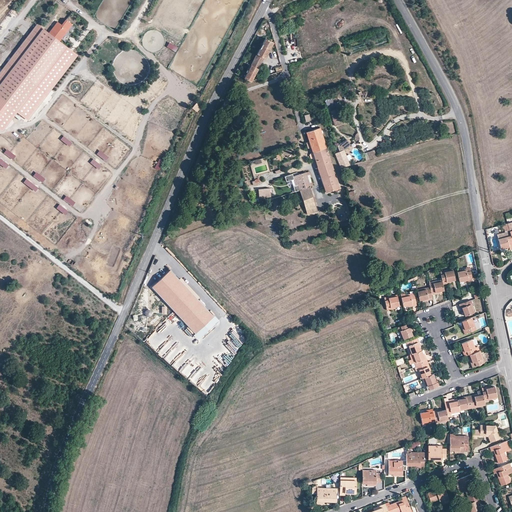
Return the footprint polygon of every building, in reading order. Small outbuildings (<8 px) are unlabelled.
[(338,4),(332,7),(335,12),(341,9),(338,4)] [(58,22),(50,33),(61,41),(73,25),(67,20),(63,25),(58,22)] [(38,24),(0,72),(0,127),(4,131),(18,113),(29,122),(80,56),(61,41),(50,33),(38,24)] [(267,39),(258,55),(266,59),(266,60),(268,57),(275,44),(267,39)] [(167,48),(176,52),(179,47),(169,43),(167,48)] [(266,59),(258,55),(253,66),(260,70),(266,59)] [(260,70),(253,66),(246,77),(245,79),(253,83),(260,70)] [(332,97),(325,100),(327,106),(335,103),(332,97)] [(195,103),(188,98),(185,103),(192,109),(195,103)] [(200,108),(195,103),(192,109),(197,112),(200,108)] [(342,108),(331,110),(334,126),(345,124),(342,108)] [(319,128),(306,132),(307,135),(307,136),(309,142),(311,148),(312,152),(312,153),(326,148),(319,128)] [(69,147),(73,143),(64,136),(60,140),(69,147)] [(347,140),(337,146),(340,151),(335,154),(343,168),(350,164),(348,162),(353,159),(350,154),(347,156),(344,150),(351,146),(347,140)] [(333,171),(326,148),(312,153),(314,158),(316,163),(318,168),(320,175),(333,171)] [(7,149),(4,154),(14,160),(16,155),(7,149)] [(106,161),(109,157),(100,150),(97,155),(106,161)] [(0,164),(6,169),(9,165),(0,158),(0,164)] [(94,159),(90,163),(99,171),(103,166),(94,159)] [(155,169),(161,170),(164,161),(159,159),(155,169)] [(333,171),(320,175),(326,193),(339,188),(333,171)] [(36,172),(33,176),(43,183),(46,178),(36,172)] [(308,178),(306,172),(301,174),(305,188),(310,187),(309,183),(308,178)] [(305,188),(301,174),(294,176),(297,185),(299,190),(305,188)] [(35,193),(39,188),(27,178),(23,183),(35,193)] [(310,187),(305,188),(299,190),(302,200),(303,204),(304,205),(315,202),(310,187)] [(269,189),(259,190),(260,198),(266,198),(266,197),(270,196),(269,189)] [(67,195),(64,199),(73,207),(76,203),(67,195)] [(315,202),(304,205),(305,208),(305,210),(307,215),(318,211),(315,202)] [(65,216),(69,212),(60,204),(56,208),(65,216)] [(511,241),(511,242),(510,235),(498,238),(500,249),(505,248),(509,246),(509,248),(509,250),(511,249),(511,241)] [(470,269),(466,270),(457,272),(459,282),(463,281),(472,279),(470,269)] [(453,270),(447,271),(440,273),(441,281),(442,283),(449,281),(455,280),(453,270)] [(215,320),(172,274),(153,291),(196,337),(215,320)] [(441,281),(434,283),(429,284),(429,287),(430,289),(431,293),(439,292),(443,291),(442,284),(442,283),(441,281)] [(426,289),(425,288),(417,289),(419,301),(423,300),(432,298),(431,295),(431,293),(430,289),(426,289)] [(409,294),(400,295),(403,307),(407,306),(416,304),(414,295),(410,296),(409,294)] [(388,298),(388,296),(384,297),(386,308),(395,307),(399,306),(397,296),(388,298)] [(469,300),(460,304),(463,312),(464,316),(475,312),(472,304),(470,304),(469,300)] [(475,326),(473,321),(472,322),(470,318),(461,321),(463,326),(466,333),(474,330),(473,326),(475,326)] [(408,323),(398,327),(400,331),(398,332),(401,339),(412,335),(411,331),(408,323)] [(416,338),(407,342),(408,345),(406,346),(410,355),(411,354),(420,351),(419,347),(416,338)] [(469,354),(474,353),(472,348),(474,348),(471,340),(461,344),(462,348),(464,352),(466,351),(468,355),(469,354)] [(221,376),(225,368),(205,345),(199,355),(203,360),(200,364),(201,364),(196,369),(193,367),(187,372),(178,366),(186,376),(185,375),(192,383),(194,384),(200,391),(208,396),(218,379),(221,376)] [(421,351),(420,351),(411,354),(414,363),(415,362),(417,366),(426,363),(423,354),(421,351)] [(478,351),(474,353),(469,354),(470,359),(473,366),(483,363),(480,357),(478,351)] [(426,363),(417,366),(418,370),(417,371),(420,379),(422,378),(430,375),(429,371),(426,363)] [(433,374),(430,375),(422,378),(425,386),(427,386),(428,389),(437,386),(434,378),(433,374)] [(494,387),(489,388),(481,389),(482,394),(483,399),(496,397),(494,387)] [(483,399),(482,394),(481,389),(481,388),(474,390),(475,396),(469,397),(471,406),(484,404),(484,401),(483,399)] [(469,397),(461,399),(457,400),(457,401),(459,409),(471,406),(469,397)] [(457,401),(453,402),(444,403),(445,410),(446,413),(459,410),(459,409),(457,401)] [(432,410),(424,412),(420,413),(422,423),(427,422),(430,421),(435,420),(433,412),(432,410)] [(445,410),(441,410),(433,412),(435,420),(435,422),(448,419),(447,414),(446,413),(445,410)] [(472,425),(471,438),(476,439),(476,436),(487,437),(489,442),(488,443),(490,447),(499,444),(498,439),(500,438),(495,425),(472,425)] [(468,436),(455,436),(449,435),(449,451),(454,451),(463,451),(467,451),(468,436)] [(504,442),(499,444),(490,447),(491,451),(493,451),(495,450),(497,454),(495,455),(497,463),(507,460),(504,452),(510,450),(509,445),(505,446),(504,442)] [(428,445),(427,459),(433,459),(441,459),(441,458),(446,458),(446,448),(442,448),(442,445),(428,445)] [(407,453),(406,453),(406,465),(415,465),(419,465),(419,468),(424,468),(424,452),(411,452),(410,452),(410,453),(407,453)] [(398,474),(398,476),(402,476),(402,460),(388,460),(388,473),(393,474),(398,474)] [(508,468),(506,464),(492,470),(493,474),(496,473),(498,472),(500,477),(497,477),(500,485),(509,482),(507,474),(511,472),(511,470),(511,467),(508,468)] [(376,470),(362,470),(362,484),(376,483),(376,482),(380,482),(380,473),(376,473),(376,470)] [(473,483),(470,475),(457,480),(460,487),(457,488),(459,493),(465,491),(469,503),(478,500),(474,488),(472,488),(470,483),(472,483),(473,483)] [(345,477),(340,477),(339,493),(344,493),(356,493),(356,480),(345,480),(345,477)] [(440,490),(436,492),(435,490),(427,493),(430,502),(438,499),(441,505),(449,502),(443,484),(439,486),(440,488),(440,490)] [(325,488),(317,487),(316,492),(316,501),(335,502),(336,489),(325,489),(325,488)] [(388,511),(398,511),(401,511),(411,511),(405,496),(401,498),(402,500),(386,506),(388,511)] [(478,500),(469,503),(461,506),(463,511),(480,511),(479,509),(477,510),(476,505),(478,505),(480,504),(478,500)] [(388,511),(386,506),(385,503),(381,505),(382,507),(374,510),(368,511),(388,511)]
